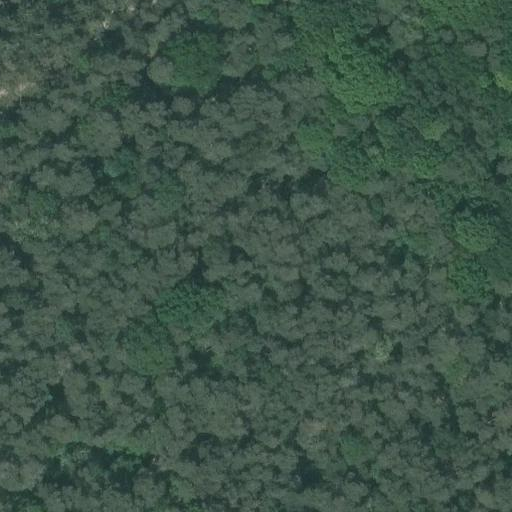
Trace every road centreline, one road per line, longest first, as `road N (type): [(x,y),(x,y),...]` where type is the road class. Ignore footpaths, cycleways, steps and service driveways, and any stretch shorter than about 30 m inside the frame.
road 1 (track): [(511,237),(269,0)]
road 2 (track): [(0,113),(134,0)]
